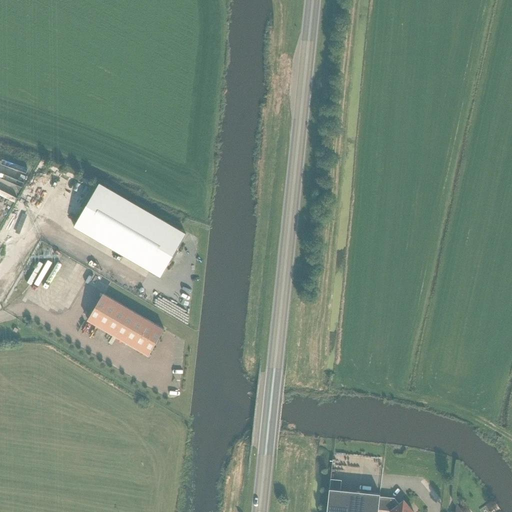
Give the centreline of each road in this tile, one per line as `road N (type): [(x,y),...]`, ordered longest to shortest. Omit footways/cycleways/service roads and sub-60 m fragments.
road 1 (trunk): [(260,511),(312,0)]
road 2 (track): [(511,439),(471,415),(394,393)]
